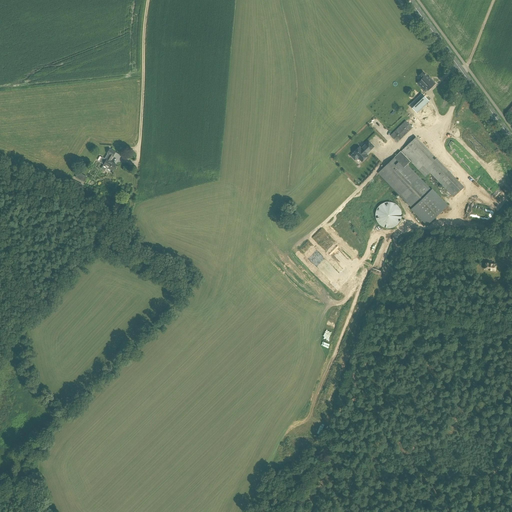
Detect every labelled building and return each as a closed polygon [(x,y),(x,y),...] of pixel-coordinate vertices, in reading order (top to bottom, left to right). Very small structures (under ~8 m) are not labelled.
[(420,75),(422,78),(420,81),(425,87),(428,90),(435,83),(430,77),(429,78),(423,72),(420,75)] [(420,100),(418,102),(416,104),(414,101),(410,105),(414,110),(416,112),(428,101),(423,95),(419,99),(420,100)] [(375,115),(370,120),(387,136),(392,131),(383,122),(383,123),(375,115)] [(406,120),(390,135),(397,142),(413,128),(410,125),(407,121),(406,120)] [(416,137),(401,151),(410,161),(426,177),(430,174),(453,199),(464,188),(416,137)] [(351,156),(355,160),(358,157),(362,161),(368,155),(366,154),(374,147),(368,140),(364,144),(365,145),(361,148),(360,147),(353,153),(354,153),(351,156)] [(432,140),(428,144),(432,148),(438,142),(436,140),(434,142),(432,140)] [(466,141),(462,145),(472,155),(476,151),(466,141)] [(99,162),(104,164),(103,165),(113,171),(117,165),(109,160),(112,156),(113,157),(116,152),(109,149),(107,153),(109,154),(106,159),(102,157),(99,162)] [(397,154),(378,173),(390,186),(412,209),(427,224),(446,205),(432,190),(407,164),(410,161),(401,151),(397,154)] [(377,165),(383,157),(379,154),(372,162),(377,165)] [(85,182),(87,177),(82,174),(78,173),(76,177),(85,182)] [(74,180),(71,185),(79,189),(81,184),(74,180)] [(485,200),(472,210),(476,216),(490,206),(485,200)] [(401,215),(401,212),(400,210),(399,208),(397,206),(396,204),(393,203),(391,202),(388,202),(386,202),(383,203),(381,204),(379,205),(377,207),(376,209),(375,212),(375,215),(375,217),(376,220),(377,222),(378,224),(380,226),(382,227),(383,227),(385,228),(387,228),(389,228),(392,227),(395,226),(397,225),(398,223),(400,220),(401,218),(401,215)] [(361,237),(366,239),(373,225),(368,223),(361,237)] [(485,269),(495,271),(496,264),(486,262),(485,269)]
